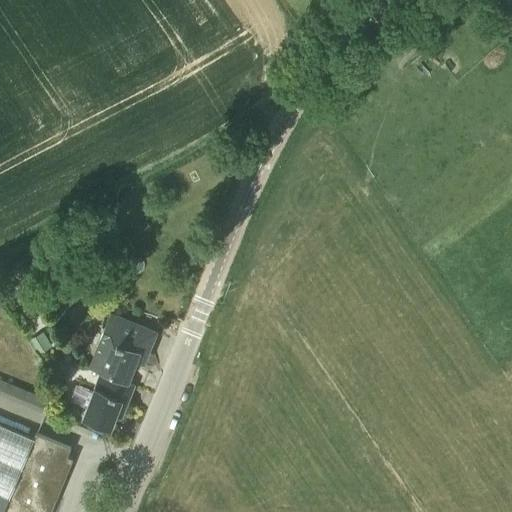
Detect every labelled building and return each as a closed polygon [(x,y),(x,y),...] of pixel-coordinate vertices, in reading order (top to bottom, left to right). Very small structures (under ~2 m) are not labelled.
[(45,264),(46,254),(42,248),(32,254),(41,267),(45,264)] [(142,364),(155,332),(110,315),(90,366),(98,369),(102,371),(128,381),(136,362),(142,364)] [(111,428),(116,415),(121,417),(135,384),(128,381),(102,371),(93,393),(76,386),(70,402),(86,409),(83,418),(111,428)] [(0,399),(43,419),(53,397),(0,373),(0,399)] [(50,511),(73,459),(67,457),(71,447),(36,433),(34,438),(0,424),(0,511),(50,511)]
